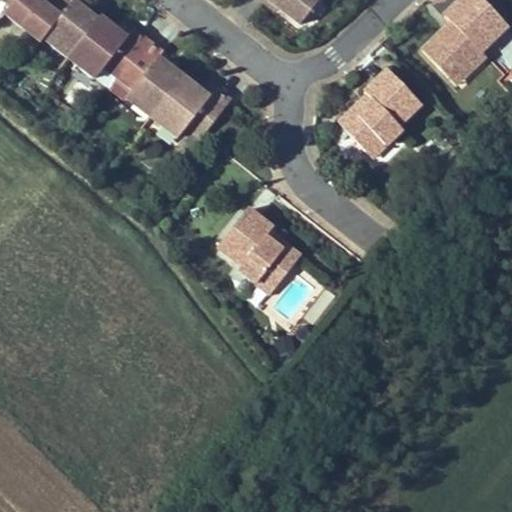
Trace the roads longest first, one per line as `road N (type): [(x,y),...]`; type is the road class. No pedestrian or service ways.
road 1 (residential): [(296,73),(291,157),(313,188),(368,232)]
road 2 (residential): [(180,0),(261,64),(296,73)]
